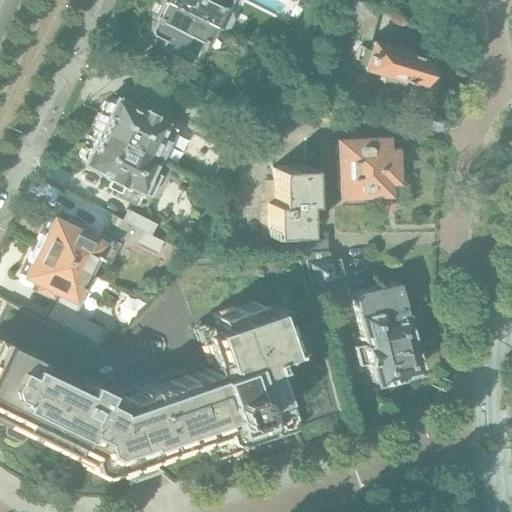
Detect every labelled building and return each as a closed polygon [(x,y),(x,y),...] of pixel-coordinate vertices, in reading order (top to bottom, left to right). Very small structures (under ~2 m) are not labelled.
[(197,41),(205,25),(156,0),(153,7),(148,17),(148,18),(148,19),(149,19),(148,21),(147,22),(141,24),(137,32),(138,38),(153,45),(193,65),(196,58),(192,56),(199,42),(197,41)] [(156,0),(205,25),(214,30),(215,29),(219,31),(221,28),(225,27),(229,19),(227,14),(229,10),(226,9),(230,0),(156,0)] [(430,66),(424,64),(425,61),(411,57),(411,55),(408,54),(409,48),(387,42),(385,47),(368,42),(377,9),(355,0),(349,0),(339,27),(359,36),(356,46),(355,46),(351,59),(352,60),(351,66),(360,69),(379,75),(377,81),(381,82),(381,83),(393,86),(393,85),(398,87),(399,81),(412,85),(412,83),(418,84),(419,82),(424,83),(430,66)] [(209,112),(217,96),(196,85),(187,100),(209,112)] [(310,121),(312,99),(287,96),(284,118),(310,121)] [(93,131),(152,160),(156,162),(172,130),(148,118),(150,114),(136,107),(135,111),(110,99),(109,101),(107,101),(103,103),(100,109),(101,113),(93,131)] [(147,171),(152,160),(93,131),(86,148),(84,148),(80,149),(77,155),(78,160),(80,160),(78,163),(89,169),(100,174),(99,177),(117,186),(112,195),(130,204),(136,192),(147,198),(158,176),(151,173),(147,171)] [(390,180),(388,151),(380,151),(379,140),(333,142),(336,195),(344,195),(344,200),(359,200),(359,194),(378,193),(382,189),(381,181),(390,180)] [(225,196),(235,175),(215,165),(205,186),(225,196)] [(305,174),(289,174),(289,168),(271,169),(272,204),(265,204),(266,236),(301,235),(300,205),(306,205),(305,174)] [(125,211),(120,222),(142,233),(148,236),(153,225),(125,211)] [(35,240),(35,248),(83,273),(91,258),(97,261),(106,266),(113,251),(112,250),(118,239),(126,244),(128,240),(136,244),(142,233),(120,222),(114,233),(115,233),(110,242),(99,236),(95,243),(87,239),(91,232),(69,221),(65,228),(49,220),(43,233),(38,235),(36,237),(35,240)] [(142,233),(136,244),(156,253),(161,242),(148,236),(142,233)] [(303,255),(327,254),(326,240),(302,241),(302,246),(303,255)] [(83,273),(35,248),(34,250),(29,253),(28,255),(26,258),(27,263),(24,270),(21,276),(38,284),(34,291),(55,302),(47,318),(53,321),(75,332),(81,319),(74,316),(80,304),(77,303),(83,289),(77,286),(83,273)] [(327,254),(303,255),(312,291),(334,286),(332,280),(343,277),(338,259),(330,261),(327,254)] [(409,350),(396,304),(397,304),(393,288),(391,283),(348,293),(361,344),(350,346),(355,366),(366,363),(371,383),(375,382),(375,384),(379,386),(384,385),(388,384),(390,380),(390,378),(394,377),(394,376),(414,371),(412,366),(414,365),(417,361),(414,352),(410,350),(409,350)] [(298,429),(278,371),(265,375),(262,367),(267,365),(264,358),(291,349),(283,328),(281,329),(273,305),(254,312),(251,303),(211,317),(215,326),(203,330),(198,340),(206,363),(214,367),(219,365),(221,370),(209,374),(208,370),(183,379),(180,371),(104,398),(95,393),(97,390),(17,351),(19,347),(17,341),(0,332),(0,419),(2,421),(0,425),(5,428),(4,433),(19,440),(22,436),(27,439),(29,434),(83,460),(85,466),(93,470),(99,468),(112,474),(129,468),(127,462),(134,459),(143,456),(145,463),(150,461),(158,465),(163,457),(201,443),(207,460),(245,447),(245,449),(249,447),(248,446),(287,433),(298,429)]
